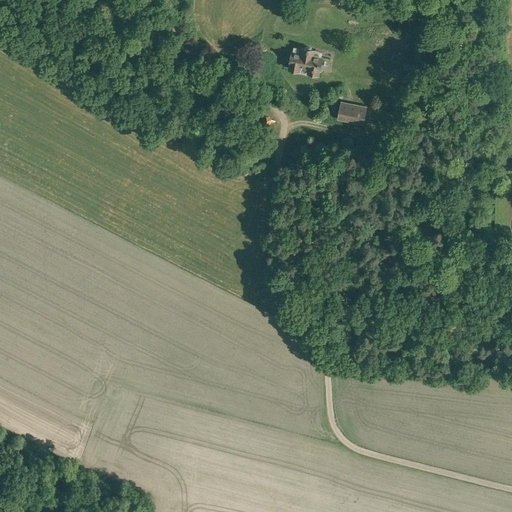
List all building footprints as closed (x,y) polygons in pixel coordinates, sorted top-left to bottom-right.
[(291,56),(290,56),(290,60),(291,60),(290,64),(290,68),(299,70),(300,67),(309,69),(308,72),(318,74),(318,70),(319,70),(322,57),(312,56),(313,50),(312,50),(310,48),(306,47),(304,48),(303,48),(301,53),(292,52),(291,56)] [(235,109),(243,113),(247,106),(239,102),(235,109)] [(339,118),(338,118),(362,123),(364,113),(365,107),(342,103),(339,118)] [(254,128),(266,135),(274,122),(275,120),(274,120),(262,113),(254,128)] [(208,152),(221,157),(221,156),(223,153),(225,147),(235,151),(238,143),(228,139),(229,136),(217,131),(210,148),(208,151),(208,152)] [(310,190),(319,197),(326,187),(317,181),(310,190)] [(497,223),(496,232),(507,233),(510,233),(511,194),(497,193),(497,223)] [(509,362),(509,353),(511,353),(511,348),(504,348),(504,350),(495,349),(495,347),(490,346),(489,360),(498,361),(504,361),(509,362)]
